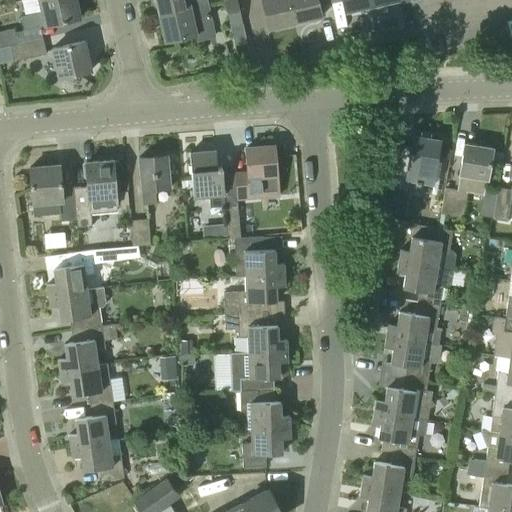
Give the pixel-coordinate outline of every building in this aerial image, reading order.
[(24,31),(60,22),(80,18),(75,0),(38,0),(41,11),(21,15),(24,31)] [(156,0),(160,15),(208,5),(207,0),(156,0)] [(236,0),(231,0),(225,1),(230,26),(242,23),(236,0)] [(295,23),(289,0),(262,0),(268,29),(283,25),(284,26),(291,25),(291,24),(295,23)] [(322,17),(318,0),(289,0),(295,23),(299,22),(300,23),(307,21),(307,20),(322,17)] [(342,0),(345,11),(360,8),(360,9),(368,8),(367,6),(371,5),(370,0),(342,0)] [(215,37),(208,5),(160,15),(166,41),(169,41),(169,42),(176,41),(175,40),(195,35),(197,40),(215,37)] [(0,47),(9,46),(17,44),(14,28),(0,31),(0,47)] [(43,38),(17,44),(9,46),(12,60),(13,61),(47,54),(43,38)] [(92,70),(85,41),(52,49),(59,78),(92,70)] [(0,62),(12,60),(9,46),(0,47),(0,62)] [(404,179),(433,184),(441,140),(412,135),(404,179)] [(465,144),(457,190),(446,188),(441,213),(462,217),(466,192),(484,195),(492,149),(465,144)] [(261,178),(277,177),(275,146),(246,148),(247,171),(235,172),(237,200),(262,198),(261,178)] [(193,187),(193,188),(209,187),(209,195),(224,193),(223,167),(217,167),(216,150),(190,152),(192,179),(193,187)] [(155,189),(170,188),(167,155),(139,157),(143,204),(156,203),(155,189)] [(92,226),(91,207),(117,205),(113,160),(86,163),(88,187),(73,188),(76,221),(77,228),(92,226)] [(30,167),(33,216),(60,213),(61,222),(76,221),(73,188),(62,189),(60,165),(30,167)] [(511,176),(510,187),(511,187),(511,188),(511,189),(498,187),(493,218),(507,221),(511,200),(511,199),(511,176)] [(182,188),(193,187),(192,179),(181,180),(182,188)] [(409,186),(392,183),(391,183),(387,211),(405,214),(409,186)] [(122,211),(130,210),(128,191),(120,192),(122,211)] [(227,238),(240,237),(237,205),(224,207),(227,238)] [(133,247),(139,246),(151,245),(149,219),(131,221),(133,247)] [(399,260),(453,269),(456,254),(452,250),(449,250),(452,230),(430,226),(428,239),(411,236),(409,251),(400,250),(399,260)] [(235,277),(246,276),(284,275),(284,264),(275,264),(275,249),(265,249),(264,237),(235,238),(236,262),(235,262),(235,277)] [(47,284),(48,296),(88,289),(87,273),(95,272),(94,262),(140,258),(139,246),(133,247),(68,253),(70,266),(53,268),(56,283),(47,284)] [(451,285),(453,269),(399,260),(397,272),(405,273),(403,288),(419,290),(417,302),(440,306),(443,286),(447,287),(451,285)] [(223,292),(224,315),(260,313),(260,302),(276,301),(276,286),(285,286),(284,275),(246,276),(247,291),(236,292),(223,292)] [(104,287),(88,289),(48,296),(50,306),(59,305),(61,320),(69,319),(71,330),(102,325),(101,307),(103,307),(106,303),(104,287)] [(510,357),(511,357),(511,295),(509,295),(502,340),(511,342),(510,357)] [(441,328),(436,328),(440,306),(417,302),(405,300),(403,312),(399,311),(396,326),(388,325),(386,335),(439,344),(441,328)] [(260,313),(224,315),(224,329),(239,329),(239,338),(248,337),(249,353),(287,351),(287,340),(278,340),(277,325),(261,326),(260,313)] [(115,324),(102,325),(71,330),(73,342),(65,344),(67,358),(58,360),(60,371),(99,365),(97,349),(104,348),(104,340),(117,338),(115,324)] [(427,381),(430,362),(434,363),(439,360),(441,345),(439,344),(386,335),(384,346),(393,348),(390,363),(399,364),(397,375),(427,381)] [(192,354),(192,341),(178,341),(178,354),(192,354)] [(232,391),(240,390),(274,389),(274,377),(279,377),(279,362),(287,362),(287,351),(249,353),(231,353),(232,391)] [(194,364),(194,355),(178,355),(178,365),(194,364)] [(495,393),(511,395),(511,357),(510,357),(498,356),(496,370),(498,371),(496,386),(484,384),(483,392),(495,393)] [(159,377),(174,376),(173,359),(158,360),(159,377)] [(113,401),(111,378),(108,363),(99,365),(60,371),(61,382),(70,380),(72,395),(88,393),(90,405),(113,401)] [(374,411),(412,417),(415,401),(424,402),(427,381),(397,375),(395,388),(387,386),(385,396),(382,396),(378,398),(378,400),(375,400),(374,411)] [(251,412),(252,428),(290,427),(289,416),(281,416),(280,401),(274,401),(274,389),(240,390),(242,413),(251,412)] [(511,395),(495,393),(492,415),(502,417),(499,432),(511,434),(511,395)] [(115,423),(113,401),(90,405),(92,416),(76,419),(78,434),(69,435),(71,446),(110,440),(108,424),(115,423)] [(392,451),(415,455),(418,432),(410,431),(412,417),(374,411),(372,422),(381,423),(378,438),(383,438),(381,450),(392,452),(392,451)] [(290,427),(252,428),(253,442),(242,443),(243,467),(266,466),(266,454),(282,453),(282,438),(290,438),(290,427)] [(476,459),(475,467),(507,471),(509,460),(511,460),(511,434),(499,432),(482,430),(488,445),(486,460),(476,459)] [(111,455),(110,440),(71,446),(72,457),(81,455),(83,470),(99,468),(101,481),(123,478),(121,454),(111,455)] [(361,485),(400,492),(402,477),(411,478),(415,455),(392,451),(392,452),(390,464),(374,461),(372,476),(363,475),(361,485)] [(491,493),(489,507),(511,510),(511,484),(506,484),(507,471),(475,467),(474,475),(483,477),(481,491),(491,493)] [(141,511),(200,511),(188,489),(180,494),(169,478),(135,503),(141,511)] [(138,483),(130,489),(134,495),(143,489),(138,483)] [(405,511),(406,508),(397,507),(400,492),(361,485),(359,497),(368,498),(365,511),(405,511)] [(227,511),(277,511),(266,491),(227,511)]
